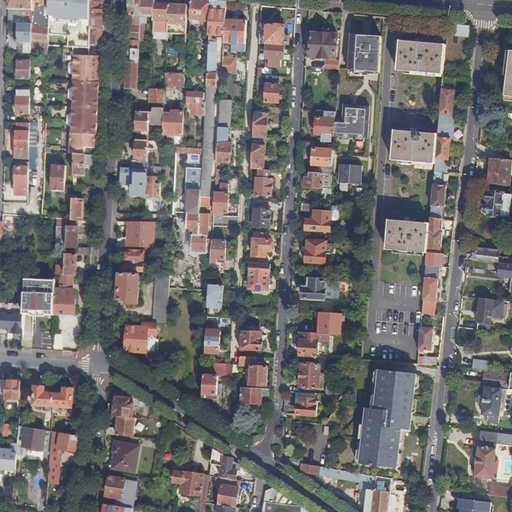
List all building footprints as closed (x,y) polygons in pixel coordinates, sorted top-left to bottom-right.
[(20,24),(33,24),(33,0),(9,0),(9,23),(20,24)] [(32,56),(49,56),(50,24),(50,16),(50,0),(33,0),(33,24),(33,25),(32,53),(32,56)] [(50,0),(50,16),(57,17),(56,19),(64,20),(64,0),(50,0)] [(64,0),(64,20),(84,22),(84,20),(92,20),(92,0),(64,0)] [(92,0),(92,20),(92,45),(103,46),(105,0),(92,0)] [(130,0),(127,88),(139,89),(139,88),(141,41),(141,24),(142,24),(143,0),(130,0)] [(143,0),(142,24),(141,24),(141,41),(145,41),(146,24),(148,21),(148,17),(155,17),(156,4),(157,0),(155,0),(143,0)] [(204,0),(192,0),(191,24),(194,24),(195,21),(211,23),(213,1),(204,0)] [(213,1),(211,23),(211,35),(225,35),(226,20),(227,2),(213,1)] [(156,4),(155,17),(155,33),(165,34),(165,31),(169,31),(170,19),(170,5),(156,4)] [(169,33),(188,34),(188,25),(189,5),(170,5),(170,19),(169,31),(169,33)] [(226,20),(225,35),(225,44),(247,45),(248,21),(226,20)] [(23,53),(32,53),(33,25),(33,24),(20,24),(19,46),(23,46),(23,53)] [(264,31),(261,31),(261,43),(270,44),(285,46),(285,44),(290,45),(291,44),(291,37),(290,36),(286,36),(286,26),(278,26),(267,25),(265,25),(264,31)] [(471,26),(457,25),(455,36),(471,37),(471,26)] [(312,57),(338,59),(339,35),(313,33),(312,57)] [(383,45),(383,38),(352,36),(350,69),(357,69),(357,72),(371,73),(372,71),(381,71),(383,45)] [(204,155),(203,186),(202,197),(216,198),(216,193),(216,192),(211,192),(213,151),(216,108),(217,73),(218,51),(219,51),(219,42),(210,41),(208,74),(208,93),(207,104),(206,116),(205,148),(204,155)] [(444,75),(447,46),(401,42),(398,71),(444,75)] [(247,45),(225,44),(224,57),(228,58),(229,51),(237,51),(237,48),(247,49),(247,45)] [(285,46),(270,44),(269,50),(267,50),(266,58),(269,58),(268,66),(282,67),(283,60),(285,59),(286,45),(285,46)] [(71,154),(75,154),(85,155),(86,147),(96,148),(97,136),(98,136),(100,83),(101,57),(76,56),(76,62),(75,75),(75,82),(75,88),(74,102),(74,114),(73,128),(73,134),(72,134),(71,154)] [(228,58),(224,57),(223,74),(237,74),(238,58),(228,58)] [(32,79),(32,62),(25,62),(18,62),(18,79),(32,79)] [(259,68),(258,76),(274,77),(274,69),(259,68)] [(167,84),(186,84),(186,79),(184,74),(167,73),(167,84)] [(258,76),(258,85),(268,85),(267,102),(281,103),(282,77),(274,77),(258,76)] [(452,78),(444,77),(440,125),(448,125),(449,125),(454,126),(455,115),(454,115),(456,90),(451,90),(452,78)] [(18,114),(31,114),(32,88),(28,88),(28,91),(18,91),(18,114)] [(151,103),(166,103),(167,89),(152,89),(151,103)] [(189,92),(188,108),(193,108),(193,115),(206,116),(207,104),(206,104),(206,93),(189,92)] [(229,128),(232,128),(233,102),(221,101),(220,128),(229,128)] [(344,119),(337,119),(336,135),(336,136),(370,138),(371,106),(345,104),(344,119)] [(257,107),(255,129),(255,138),(268,139),(269,114),(269,107),(257,107)] [(138,140),(150,141),(150,125),(165,125),(166,114),(166,109),(154,108),(154,113),(151,113),(151,112),(139,112),(138,131),(138,133),(135,133),(135,140),(138,140)] [(165,125),(164,134),(184,135),(185,112),(173,111),(173,114),(166,114),(165,125)] [(338,112),(322,111),(322,118),(318,118),(317,134),(324,135),(323,142),(333,143),(334,135),(336,135),(337,119),(338,112)] [(220,128),(217,165),(221,165),(221,163),(232,163),(232,144),(228,144),(229,128),(220,128)] [(449,129),(440,128),(439,135),(436,165),(436,171),(444,172),(444,166),(442,165),(442,160),(450,161),(452,139),(448,138),(449,129)] [(17,157),(31,158),(31,130),(19,130),(18,130),(17,157)] [(436,165),(439,135),(396,131),(393,161),(436,165)] [(255,138),(253,169),(261,170),(266,170),(268,139),(255,138)] [(133,161),(133,168),(139,169),(149,169),(149,168),(150,141),(138,140),(137,161),(133,161)] [(87,155),(98,155),(98,148),(96,148),(86,147),(85,155),(87,155)] [(314,165),(322,166),(334,166),(335,150),(315,149),(314,165)] [(75,154),(74,178),(78,178),(78,175),(86,175),(87,155),(85,155),(75,154)] [(511,161),(493,159),(490,185),(511,186),(511,176),(511,172),(511,161)] [(16,196),(29,196),(30,193),(31,161),(22,161),(22,167),(17,167),(16,196)] [(342,164),(341,183),(363,184),(364,165),(342,164)] [(67,166),(53,165),(52,190),(66,191),(67,166)] [(322,166),(321,173),(325,174),(334,174),(334,166),(322,166)] [(122,168),(122,176),(137,177),(136,186),(134,186),(133,197),(147,197),(148,197),(149,177),(149,169),(139,169),(133,168),(122,168)] [(149,169),(149,177),(163,177),(163,169),(149,168),(149,169)] [(257,193),(251,193),(251,201),(259,201),(259,196),(273,197),(274,179),(271,179),(272,170),(266,170),(261,170),(260,178),(258,178),(257,193)] [(443,182),(444,172),(436,171),(432,218),(444,219),(445,219),(448,186),(447,186),(447,183),(443,182)] [(321,173),(307,172),(306,188),(324,189),(325,174),(321,173)] [(325,174),(324,189),(333,189),(334,174),(325,174)] [(149,177),(148,197),(162,197),(163,177),(149,177)] [(216,193),(216,198),(214,215),(217,215),(218,213),(229,213),(230,184),(222,184),(221,194),(216,193)] [(190,190),(188,213),(201,214),(202,197),(203,186),(194,186),(193,190),(190,190)] [(29,196),(30,201),(44,202),(45,193),(30,193),(29,196)] [(489,194),(487,196),(486,200),(489,202),(490,202),(490,206),(488,206),(485,208),(485,212),(487,214),(489,215),(489,216),(491,216),(492,219),(498,219),(501,217),(511,218),(511,195),(491,193),(491,194),(489,194)] [(74,196),(73,220),(81,221),(84,221),(85,200),(77,200),(77,196),(74,196)] [(251,201),(250,210),(256,210),(255,227),(271,228),(273,211),(260,210),(260,208),(269,208),(269,202),(259,201),(251,201)] [(317,204),(304,204),(303,211),(316,212),(315,220),(308,220),(307,231),(332,232),(333,220),(333,212),(317,211),(317,204)] [(201,214),(188,213),(187,229),(192,229),(192,232),(194,232),(194,235),(193,252),(209,253),(211,235),(210,235),(211,214),(201,214)] [(240,218),(214,216),(214,226),(240,228),(240,218)] [(444,219),(432,218),(431,224),(429,253),(442,254),(444,233),(443,233),(444,219)] [(73,220),(58,219),(58,247),(79,248),(81,221),(73,220)] [(429,253),(431,224),(390,221),(388,250),(429,254),(429,253)] [(129,235),(156,235),(156,223),(130,222),(129,235)] [(248,255),(247,263),(250,263),(252,263),(267,264),(267,258),(267,257),(268,252),(273,252),(273,241),(268,241),(268,234),(256,233),(254,256),(248,255)] [(153,248),(155,248),(156,235),(129,235),(129,247),(146,247),(153,248)] [(370,239),(355,238),(355,246),(370,247),(370,239)] [(327,264),(329,242),(309,240),(309,251),(307,251),(307,262),(327,264)] [(213,241),(211,272),(225,273),(226,264),(218,263),(215,263),(215,259),(219,260),(226,260),(227,241),(213,241)] [(125,272),(145,273),(145,263),(146,247),(129,247),(118,246),(117,253),(128,254),(128,262),(126,262),(125,272)] [(79,255),(92,256),(93,248),(79,248),(79,255)] [(467,259),(511,264),(511,259),(500,258),(500,253),(469,249),(467,259)] [(445,267),(446,254),(442,254),(429,253),(429,254),(427,266),(437,267),(445,267)] [(75,276),(78,276),(79,256),(67,255),(67,258),(63,258),(63,260),(66,261),(66,267),(66,276),(75,276)] [(272,265),(267,264),(252,263),(252,274),(251,289),(270,290),(272,265)] [(57,266),(57,275),(62,275),(66,276),(66,267),(57,266)] [(437,267),(427,266),(424,301),(423,313),(437,315),(440,279),(436,279),(437,267)] [(56,289),(56,314),(76,315),(77,296),(75,296),(76,290),(75,290),(75,276),(66,276),(62,275),(62,289),(56,289)] [(129,304),(140,305),(141,276),(122,275),(120,300),(129,301),(129,304)] [(154,320),(168,321),(170,275),(156,275),(154,320)] [(33,280),(26,280),(26,297),(30,297),(30,304),(30,307),(35,307),(35,308),(35,315),(41,315),(41,308),(40,308),(40,303),(36,303),(36,297),(33,294),(33,280)] [(49,280),(33,280),(33,294),(36,297),(36,303),(40,303),(40,308),(41,308),(41,315),(56,315),(56,314),(56,289),(57,283),(49,283),(49,280)] [(327,298),(340,299),(341,282),(311,280),(310,287),(306,287),(306,299),(327,300),(327,298)] [(210,285),(210,291),(209,308),(212,308),(212,305),(223,305),(224,286),(210,285)] [(483,299),(479,330),(492,332),(493,325),(492,325),(493,317),(504,319),(505,306),(508,306),(508,302),(483,299)] [(0,303),(0,313),(0,333),(14,334),(16,336),(21,336),(22,334),(24,334),(25,314),(11,313),(12,304),(0,303)] [(212,308),(209,308),(209,317),(222,318),(223,318),(223,308),(212,308)] [(322,312),(322,317),(320,334),(330,334),(343,335),(344,314),(322,312)] [(223,318),(222,318),(221,327),(233,327),(234,319),(223,318)] [(155,323),(144,322),(144,328),(129,327),(127,352),(148,354),(148,352),(154,353),(155,323)] [(435,329),(422,327),(419,356),(424,356),(425,350),(433,351),(435,329)] [(208,331),(207,352),(210,353),(210,350),(221,350),(222,332),(208,331)] [(263,334),(243,332),(242,350),(259,351),(263,351),(264,340),(263,340),(263,334)] [(330,342),(330,334),(320,334),(303,332),(302,345),(302,356),(319,357),(319,354),(320,344),(320,342),(330,342)] [(64,349),(65,333),(56,333),(56,349),(64,349)] [(328,344),(320,344),(319,354),(327,354),(328,344)] [(241,357),(259,358),(259,351),(242,350),(241,357)] [(425,364),(438,365),(438,358),(425,356),(425,364)] [(264,359),(264,358),(259,358),(241,357),(241,365),(249,365),(249,367),(253,367),(252,380),(252,385),(268,386),(269,367),(267,367),(267,359),(264,359)] [(474,369),(486,371),(490,371),(490,363),(475,361),(474,369)] [(206,363),(204,398),(207,398),(207,395),(218,395),(219,377),(226,378),(228,364),(206,363)] [(322,374),(322,366),(303,365),(301,388),(321,389),(321,377),(325,378),(325,374),(322,374)] [(380,394),(378,409),(384,410),(383,418),(367,416),(366,425),(368,425),(366,440),(364,440),(363,449),(364,450),(363,465),(396,469),(398,454),(400,454),(400,445),(398,445),(400,429),(404,429),(406,413),(411,413),(413,398),(415,398),(416,390),(414,389),(416,374),(383,370),(381,385),(379,385),(378,394),(380,394)] [(465,380),(465,385),(487,388),(504,390),(505,389),(511,390),(511,373),(490,371),(486,371),(484,383),(465,380)] [(22,382),(7,381),(7,394),(6,400),(21,400),(22,382)] [(54,407),(55,394),(46,394),(46,388),(36,387),(35,405),(54,407)] [(262,394),(262,389),(244,388),(243,403),(263,404),(263,394),(262,394)] [(504,390),(487,388),(484,415),(501,417),(502,410),(504,394),(511,394),(511,390),(505,389),(504,390)] [(64,394),(55,394),(54,407),(73,408),(74,390),(65,389),(64,394)] [(505,411),(511,411),(511,390),(511,394),(504,394),(502,410),(505,410),(505,411)] [(319,400),(319,394),(298,392),(297,405),(299,405),(300,405),(300,400),(319,400)] [(114,415),(119,416),(131,417),(132,403),(129,402),(129,401),(127,399),(116,398),(114,415)] [(318,417),(319,400),(300,400),(300,405),(299,405),(298,416),(318,417)] [(384,410),(378,409),(368,408),(367,416),(383,418),(384,410)] [(413,414),(411,413),(406,413),(404,429),(411,430),(413,414)] [(107,427),(106,435),(134,437),(136,417),(131,417),(119,416),(117,428),(107,427)] [(47,431),(20,427),(19,437),(26,438),(24,448),(44,450),(47,431)] [(498,444),(511,445),(511,434),(483,431),(481,447),(480,447),(477,477),(498,479),(500,461),(496,460),(498,444)] [(60,449),(80,452),(82,436),(54,432),(52,451),(59,452),(60,449)] [(136,472),(140,446),(115,442),(114,452),(116,452),(113,468),(136,472)] [(224,455),(214,449),(212,463),(223,465),(221,477),(236,480),(237,470),(240,471),(241,467),(233,462),(234,459),(228,458),(224,457),(224,455)] [(3,451),(1,469),(11,470),(11,469),(17,469),(18,451),(12,450),(12,452),(3,451)] [(68,511),(75,478),(60,475),(62,455),(52,454),(46,511),(68,511)] [(303,472),(304,464),(289,462),(303,472)] [(376,485),(377,476),(311,466),(307,465),(304,464),(303,472),(305,473),(338,478),(361,482),(361,484),(362,484),(361,489),(369,490),(369,489),(370,490),(371,484),(376,485)] [(181,493),(201,496),(205,474),(185,471),(184,472),(175,471),(174,482),(182,484),(181,493)] [(305,473),(326,487),(338,478),(305,473)] [(201,503),(206,503),(206,502),(210,476),(210,475),(205,474),(201,496),(201,503)] [(389,511),(392,494),(394,479),(377,476),(376,485),(371,484),(370,490),(369,489),(369,490),(366,511),(389,511)] [(124,480),(108,477),(105,496),(122,499),(124,480)] [(222,487),(219,504),(236,507),(239,488),(235,487),(236,480),(221,477),(218,477),(217,486),(222,487)] [(492,495),(511,497),(511,489),(493,487),(492,495)] [(311,511),(273,488),(266,491),(262,511),(311,511)] [(392,494),(389,511),(396,511),(397,511),(399,498),(396,494),(392,494)] [(489,511),(490,511),(492,511),(493,503),(461,499),(460,509),(462,509),(462,511),(489,511)]
